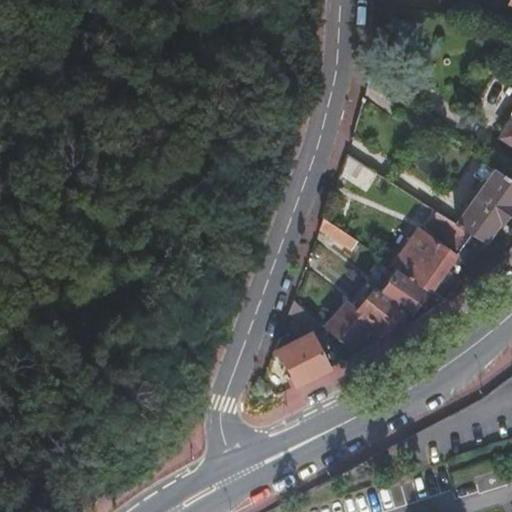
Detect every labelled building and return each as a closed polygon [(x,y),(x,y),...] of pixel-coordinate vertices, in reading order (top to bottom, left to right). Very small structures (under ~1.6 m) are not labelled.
[(511,113),(511,114),(511,117),(511,120),(501,137),(511,144),(511,113)] [(378,176),(347,157),(340,178),(366,194),(378,176)] [(511,204),(511,181),(495,170),(457,226),(473,236),(484,243),(500,221),(502,223),(511,207),(511,205),(511,204)] [(473,236),(457,226),(437,213),(428,227),(463,249),(473,236)] [(359,243),(324,219),(320,231),(352,253),(359,243)] [(428,290),(431,292),(440,280),(446,273),(457,258),(422,234),(413,248),(408,245),(392,267),(398,270),(428,290)] [(382,293),(405,311),(411,315),(428,290),(398,270),(382,293)] [(446,273),(440,280),(446,283),(451,276),(446,273)] [(367,282),(350,304),(358,310),(375,288),(367,282)] [(328,331),(348,349),(371,322),(386,334),(405,311),(382,293),(375,288),(358,310),(350,304),(328,331)] [(294,299),(289,313),(302,326),(312,316),(294,299)] [(330,369),(312,333),(276,351),(286,362),(297,386),(330,369)]
